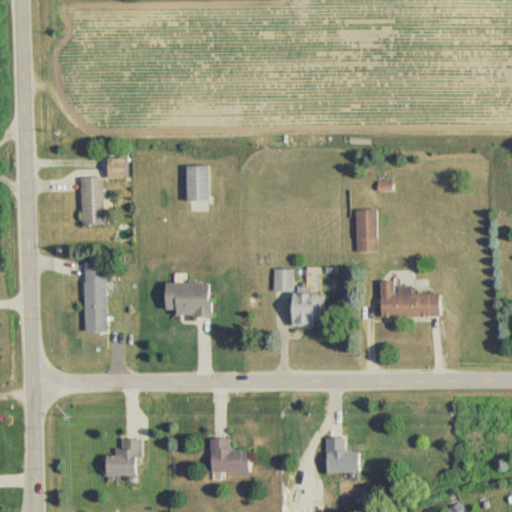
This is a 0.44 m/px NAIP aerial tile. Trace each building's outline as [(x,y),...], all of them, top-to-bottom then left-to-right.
[(123,176),(123,160),(109,160),(109,176),(123,176)] [(187,166),(187,201),(210,201),(209,166),(187,166)] [(82,178),(82,226),(104,226),(104,178),(82,178)] [(378,252),(378,210),(357,210),(357,252),(378,252)] [(85,262),(85,332),(107,332),(107,262),(85,262)] [(274,291),(294,291),(294,270),(274,270),(274,291)] [(175,315),(211,315),(211,283),(165,283),(165,312),(175,312),(175,315)] [(381,284),(381,317),(441,317),(440,294),(413,294),(413,283),(381,284)] [(325,293),(293,293),(293,326),(325,326),(325,293)] [(212,471),(249,471),(249,450),(230,450),(230,438),(212,438),(212,471)] [(359,472),(359,451),(346,451),(346,438),(327,438),(327,472),(359,472)] [(140,439),(120,439),(120,455),(107,455),(107,475),(140,475),(140,439)]
